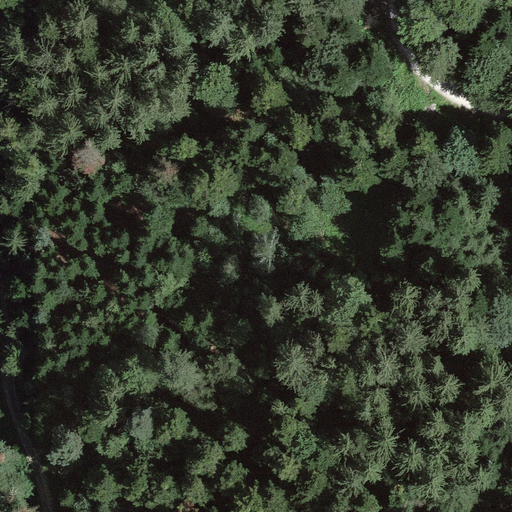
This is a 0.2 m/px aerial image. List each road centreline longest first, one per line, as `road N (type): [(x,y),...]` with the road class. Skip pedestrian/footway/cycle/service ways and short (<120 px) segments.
road 1 (track): [(0,298),(14,402),(47,511)]
road 2 (track): [(511,118),(434,88),(399,24),(399,0)]
